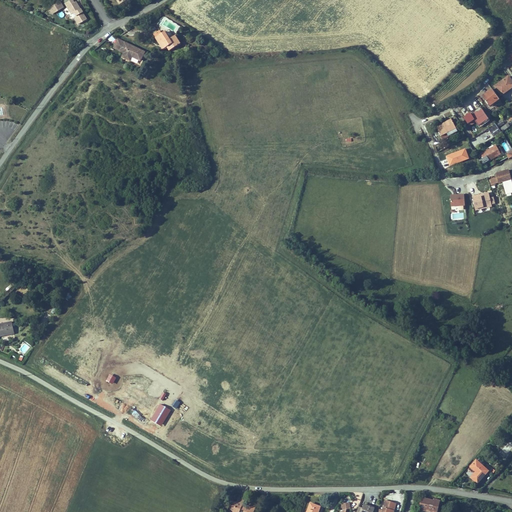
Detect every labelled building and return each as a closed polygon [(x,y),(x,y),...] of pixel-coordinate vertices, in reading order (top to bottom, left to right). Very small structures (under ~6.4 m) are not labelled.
[(77,11),(80,9),(78,7),(75,2),(74,3),(72,0),(70,0),(66,3),(68,6),(67,7),(71,14),(73,13),(75,16),(74,17),(78,24),(86,20),(82,12),(79,14),(77,11)] [(52,14),(63,7),(60,2),(48,8),(52,14)] [(170,39),(165,32),(162,34),(161,32),(155,36),(162,48),(166,45),(168,47),(170,51),(181,44),(175,35),(170,39)] [(123,47),(121,51),(124,53),(122,57),(128,60),(130,55),(132,56),(132,57),(140,61),(145,52),(119,39),(116,44),(123,47)] [(511,89),(511,81),(509,76),(495,86),(501,95),(508,91),(507,90),(511,88),(511,89)] [(489,107),(499,99),(492,89),(482,97),(489,107)] [(464,117),(468,124),(474,120),(478,125),(488,119),(482,110),(477,113),(476,112),(471,115),(470,113),(464,117)] [(456,128),(451,119),(436,127),(441,136),(446,134),(448,132),(456,128)] [(480,127),(490,121),(488,119),(478,125),(480,127)] [(499,128),(505,123),(502,119),(496,123),(499,128)] [(502,132),(510,126),(508,123),(500,129),(502,132)] [(497,141),(504,136),(502,132),(494,137),(497,141)] [(501,142),(507,154),(511,150),(511,149),(506,139),(501,142)] [(485,152),(481,154),(483,158),(481,159),(483,164),(501,154),(496,145),(485,152)] [(511,180),(509,170),(496,173),(497,178),(499,183),(511,180)] [(492,205),(489,193),(484,194),(485,196),(480,197),(479,195),(472,197),(476,209),(492,205)] [(465,206),(464,195),(451,196),(452,207),(465,206)] [(61,289),(46,282),(43,287),(58,294),(61,289)] [(51,312),(53,314),(59,306),(57,304),(51,312)] [(47,322),(51,316),(46,312),(42,319),(47,322)] [(0,336),(14,333),(12,321),(1,324),(1,326),(0,326),(0,336)] [(511,443),(509,441),(503,448),(508,452),(511,447),(511,443)] [(470,467),(475,471),(476,470),(477,471),(476,472),(471,478),(475,481),(477,483),(488,471),(476,460),(470,467)] [(253,511),(256,506),(253,505),(252,508),(243,504),(244,501),(241,499),(239,498),(237,503),(234,502),(231,510),(233,511),(232,511),(253,511)] [(422,498),(419,509),(431,511),(437,511),(440,504),(433,502),(434,501),(429,500),(422,498)] [(390,501),(386,500),(383,510),(379,509),(378,511),(393,511),(396,503),(390,501)] [(311,503),(307,511),(318,511),(320,507),(315,505),(311,503)]
